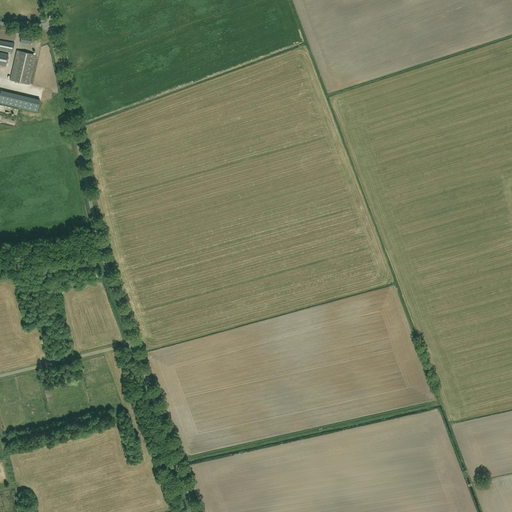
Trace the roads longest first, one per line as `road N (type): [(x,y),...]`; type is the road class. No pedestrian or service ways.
road 1 (unclassified): [(132,342),(105,261),(53,27)]
road 2 (unclassified): [(192,511),(132,342)]
road 3 (unclassified): [(0,374),(132,342)]
